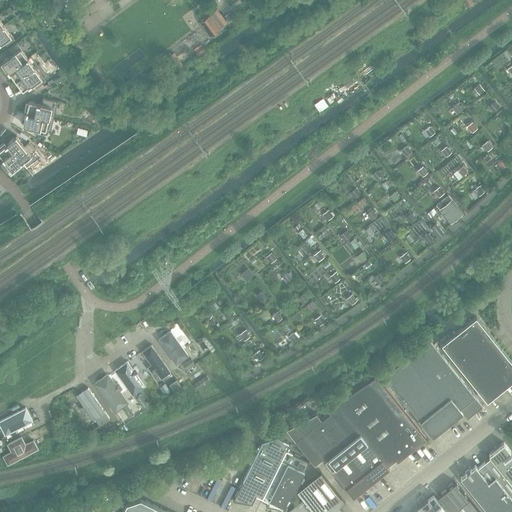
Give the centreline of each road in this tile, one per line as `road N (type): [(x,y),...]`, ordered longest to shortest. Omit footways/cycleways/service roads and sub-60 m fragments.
road 1 (unknown): [(8,187),(65,139),(78,110),(6,0)]
road 2 (unclassified): [(511,407),(381,511)]
road 3 (unclassified): [(0,179),(88,297)]
